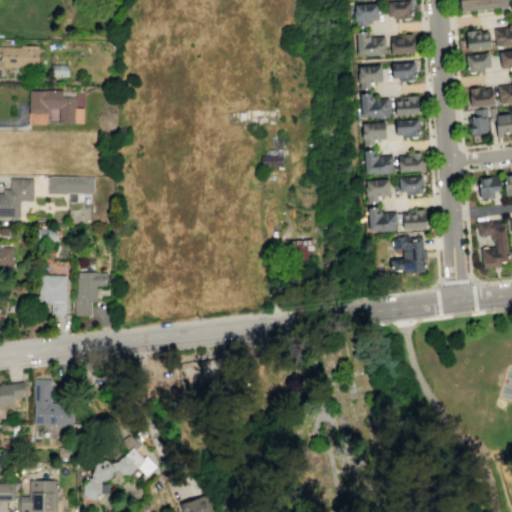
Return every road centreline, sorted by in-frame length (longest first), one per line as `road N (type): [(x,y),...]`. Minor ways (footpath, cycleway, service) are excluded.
road 1 (residential): [(351,312),(0,352)]
road 2 (residential): [(432,0),(455,299)]
road 3 (residential): [(511,292),(390,308)]
